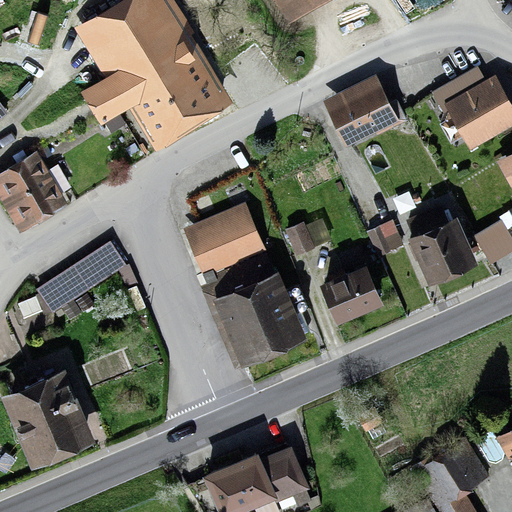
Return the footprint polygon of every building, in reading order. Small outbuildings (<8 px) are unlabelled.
[(168,0),(126,0),(73,32),(102,80),(79,94),(99,126),(127,110),(153,153),(232,106),(168,0)] [(276,0),(288,20),(321,0),(276,0)] [(511,107),(495,79),(452,104),(476,146),(511,125),(511,107)] [(448,83),(434,90),(442,105),(456,97),(448,83)] [(386,95),(331,121),(345,149),(400,123),(386,95)] [(511,153),(495,163),(511,193),(511,216),(508,218),(511,226),(511,153)] [(37,156),(0,176),(0,200),(19,233),(66,206),(37,156)] [(240,266),(236,257),(262,246),(244,206),(192,229),(210,269),(203,273),(207,281),(213,278),(247,354),(300,330),(266,254),(240,266)] [(458,218),(409,238),(429,286),(478,266),(458,218)] [(320,220),(286,233),(294,256),(329,243),(320,220)] [(392,222),(368,232),(379,259),(403,249),(392,222)] [(511,243),(501,223),(474,238),(490,266),(511,253),(511,243)] [(109,244),(36,292),(52,317),(125,268),(109,244)] [(367,267),(322,286),(337,323),(382,304),(367,267)] [(138,287),(131,290),(140,309),(147,306),(138,287)] [(62,366),(0,391),(0,394),(30,466),(93,440),(62,366)] [(511,432),(497,440),(511,468),(511,432)] [(466,440),(411,472),(434,511),(476,511),(466,494),(489,481),(466,440)] [(258,451),(202,474),(218,511),(244,511),(299,489),(283,451),(262,460),(258,451)]
